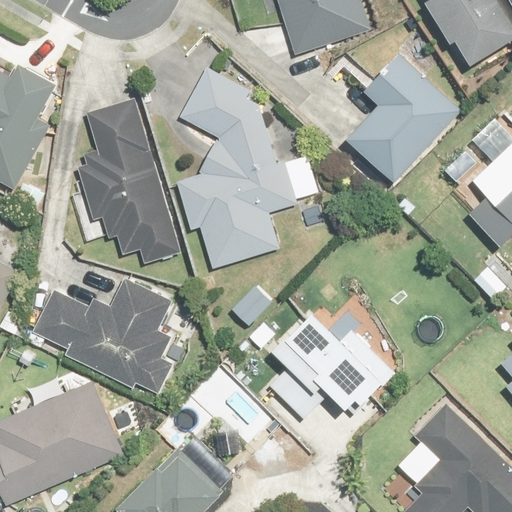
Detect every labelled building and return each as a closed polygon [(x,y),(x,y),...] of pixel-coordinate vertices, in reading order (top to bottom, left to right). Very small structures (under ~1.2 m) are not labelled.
[(378,29),(369,0),(282,0),(298,53),(378,29)] [(432,0),(429,3),(454,43),(459,40),(473,63),(511,38),(511,29),(493,0),(432,0)] [(397,179),(463,107),(402,51),(369,86),(385,100),(351,136),(397,179)] [(21,65),(15,77),(0,68),(0,178),(16,186),(49,123),(37,117),(55,83),(21,65)] [(269,210),(278,207),(280,215),(294,211),(292,203),(301,201),(300,196),(321,189),(310,152),(276,162),(262,103),(249,97),(253,88),(209,66),(184,115),(221,137),(200,172),(178,178),(192,227),(203,224),(216,269),(281,250),(269,210)] [(141,250),(146,264),(184,253),(137,96),(88,110),(99,148),(83,152),(86,162),(78,165),(93,216),(103,214),(111,240),(120,237),(125,255),(141,250)] [(511,117),(507,112),(478,138),(498,160),(479,177),(493,192),(473,210),(502,243),(511,234),(511,117)] [(48,192),(25,179),(16,195),(39,208),(48,192)] [(0,202),(0,310),(20,274),(0,263),(0,217),(6,206),(0,202)] [(139,386),(141,381),(162,392),(178,363),(168,358),(179,337),(161,328),(176,299),(128,274),(112,303),(98,296),(91,309),(60,292),(39,332),(139,386)] [(275,302),(259,285),(235,307),(252,324),(275,302)] [(335,323),(318,306),(277,347),(295,364),(275,384),(308,417),(335,390),(350,404),(390,364),(342,316),(335,323)] [(511,386),(511,353),(503,361),(511,370),(511,381),(510,384),(511,386)] [(96,379),(0,417),(0,439),(1,443),(0,443),(0,480),(9,503),(127,455),(96,379)] [(420,433),(425,438),(403,461),(420,478),(418,480),(427,489),(403,511),(462,511),(469,505),(475,511),(489,511),(490,511),(511,511),(511,463),(451,402),(420,433)] [(120,504),(128,511),(203,511),(225,490),(179,445),(120,504)]
